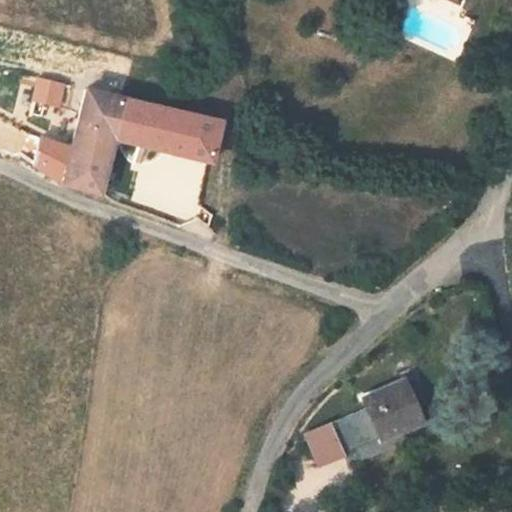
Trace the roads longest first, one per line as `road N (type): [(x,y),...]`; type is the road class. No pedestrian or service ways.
road 1 (unclassified): [(0,166),(381,312)]
road 2 (unclassified): [(381,312),(301,395),(267,455),(250,511)]
road 3 (unclassified): [(485,251),(440,268),(381,312)]
